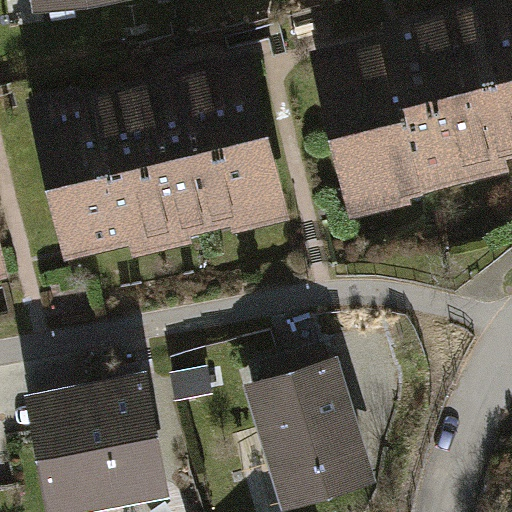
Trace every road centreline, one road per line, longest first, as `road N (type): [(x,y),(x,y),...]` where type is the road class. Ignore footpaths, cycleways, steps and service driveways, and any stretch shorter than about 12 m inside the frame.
road 1 (residential): [(0,357),(324,295),(372,293),(453,308),(511,340)]
road 2 (residential): [(511,349),(482,399),(446,511)]
